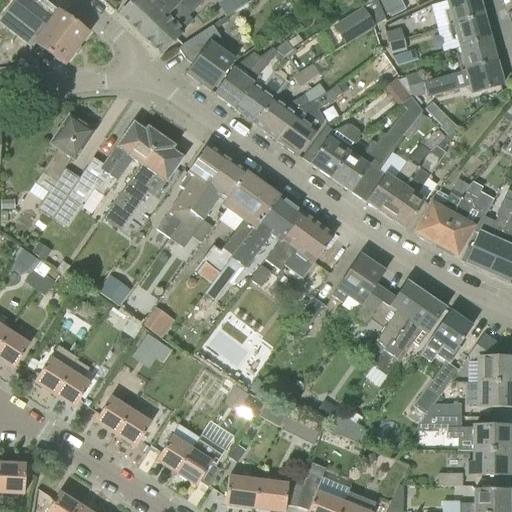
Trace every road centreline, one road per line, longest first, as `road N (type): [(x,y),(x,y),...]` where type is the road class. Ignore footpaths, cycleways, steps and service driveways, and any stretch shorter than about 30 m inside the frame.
road 1 (residential): [(511,313),(409,264),(145,78)]
road 2 (residential): [(165,511),(37,430)]
road 3 (residential): [(145,78),(0,93)]
